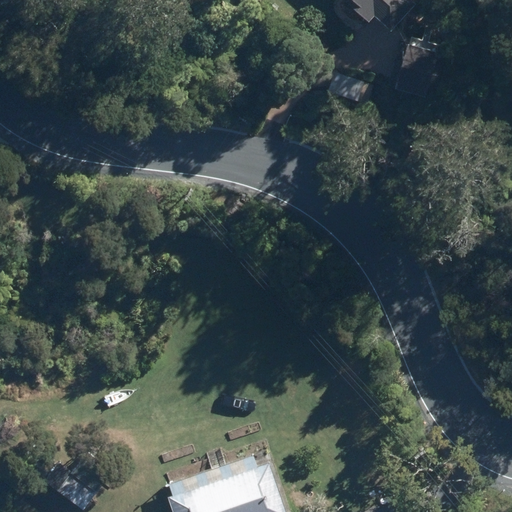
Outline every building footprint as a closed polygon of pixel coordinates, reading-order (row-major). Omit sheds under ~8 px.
[(412,0),(347,0),(372,23),(377,18),(393,33),(418,6),(412,0)] [(401,41),(390,86),(429,95),(431,86),(438,87),(447,52),(401,41)] [(329,92),(359,102),(366,83),(336,72),(329,92)] [(57,487),(83,507),(114,469),(89,448),(57,487)] [(169,492),(175,511),(288,511),(269,458),(169,492)]
